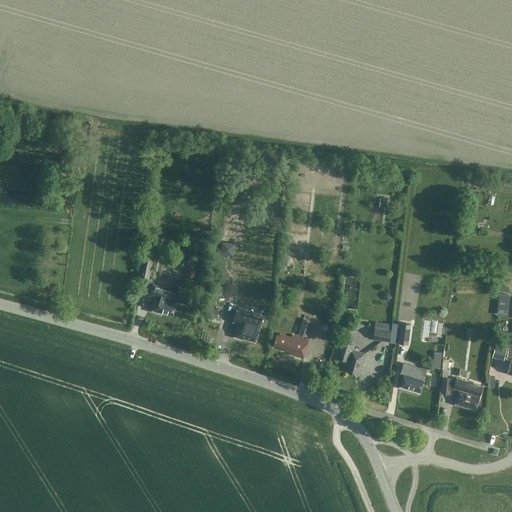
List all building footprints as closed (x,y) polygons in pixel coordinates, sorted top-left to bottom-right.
[(379,206),(387,207),(388,200),(380,199),(379,206)] [(280,265),(289,266),(292,238),(283,237),(280,265)] [(147,286),(150,272),(155,248),(145,246),(138,284),(147,286)] [(194,281),(199,264),(194,263),(189,261),(184,278),(184,279),(194,281)] [(361,281),(353,281),(353,302),(361,302),(361,281)] [(161,312),(172,316),(176,304),(175,304),(179,292),(153,284),(150,295),(155,297),(151,311),(154,312),(159,313),(161,312)] [(231,294),(208,287),(206,292),(229,299),(231,294)] [(510,294),(499,293),(496,315),(507,316),(510,294)] [(219,311),(207,307),(205,314),(217,318),(219,311)] [(255,342),(259,330),(263,319),(237,310),(233,321),(238,322),(234,337),(242,339),(244,338),(255,342)] [(312,321),(303,318),(298,333),(307,336),(312,321)] [(411,324),(400,322),(398,343),(408,345),(411,324)] [(391,327),(384,326),(384,328),(375,327),(373,339),(389,341),(391,327)] [(292,335),(291,337),(280,334),(279,335),(276,334),(273,345),(284,349),(284,350),(292,353),(292,354),(303,358),(308,340),(292,335)] [(357,374),(361,363),(362,362),(365,354),(351,349),(353,344),(336,339),(331,356),(348,362),(346,371),(357,374)] [(507,349),(495,346),(492,357),(504,360),(507,349)] [(433,368),(440,368),(442,353),(434,352),(433,368)] [(420,392),(423,381),(426,371),(404,364),(401,372),(403,373),(398,387),(401,388),(406,389),(408,388),(420,392)] [(440,393),(450,394),(452,378),(451,378),(442,377),(440,393)] [(483,386),(474,383),(456,378),(453,389),(458,390),(454,404),(457,405),(466,408),(467,406),(476,409),(483,386)]
